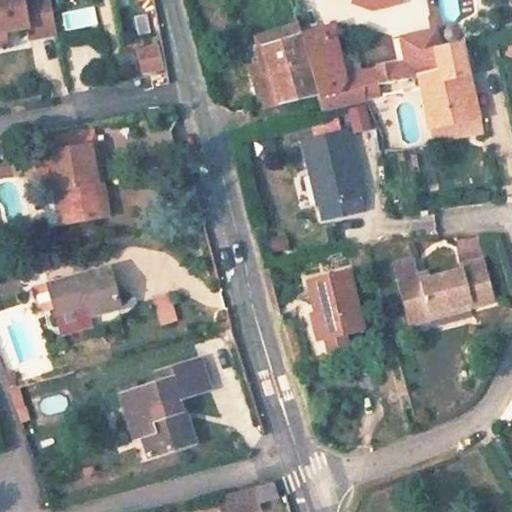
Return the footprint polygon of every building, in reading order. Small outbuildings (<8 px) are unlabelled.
[(0,0),(0,41),(12,39),(9,28),(32,24),(34,35),(61,30),(54,0),(0,0)] [(397,0),(348,0),(352,13),(398,2),(397,0)] [(322,113),(364,102),(362,88),(360,76),(344,78),(331,27),(302,38),(322,113)] [(411,78),(417,77),(443,72),(441,45),(437,33),(403,40),(408,66),(411,78)] [(315,97),(296,36),(250,52),(265,107),(281,104),(314,97),(315,97)] [(511,38),(506,37),(500,56),(511,59),(511,38)] [(417,77),(431,130),(482,119),(462,41),(441,45),(443,72),(417,77)] [(130,78),(162,68),(155,43),(123,53),(130,78)] [(360,76),(362,88),(411,78),(408,66),(360,76)] [(345,107),(350,133),(370,128),(365,103),(345,107)] [(482,119),(431,130),(434,143),(485,132),(482,119)] [(97,175),(87,124),(36,134),(47,190),(56,189),(62,188),(67,220),(108,212),(102,174),(97,175)] [(359,210),(341,133),(301,144),(319,221),(359,210)] [(62,188),(56,189),(61,220),(67,220),(62,188)] [(454,240),(458,261),(479,257),(475,236),(454,240)] [(393,260),(399,281),(420,275),(414,254),(393,260)] [(122,301),(110,261),(50,278),(59,309),(88,302),(90,310),(122,301)] [(431,315),(429,308),(464,299),(467,309),(491,303),(480,261),(458,266),(459,269),(423,280),(421,275),(420,275),(399,281),(411,322),(431,315)] [(309,280),(318,313),(320,312),(328,340),(331,353),(351,347),(348,334),(366,329),(350,269),(309,280)] [(169,293),(152,297),(159,326),(176,321),(169,293)] [(432,319),(467,309),(464,299),(429,308),(431,315),(432,319)] [(320,343),(328,340),(320,312),(318,313),(312,315),(320,343)] [(163,373),(122,384),(135,431),(155,426),(161,449),(195,440),(181,390),(210,381),(202,352),(161,364),(163,373)] [(17,424),(29,419),(16,386),(3,391),(17,424)] [(261,503),(278,499),(274,483),(257,487),(261,503)]
